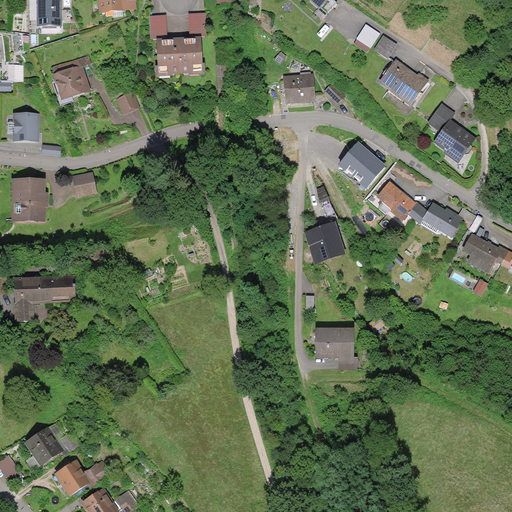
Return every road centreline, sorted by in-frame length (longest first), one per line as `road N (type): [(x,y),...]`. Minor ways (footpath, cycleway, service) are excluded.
road 1 (residential): [(0,156),(84,162),(224,124),(342,120),(511,220)]
road 2 (unknown): [(303,162),(391,308),(411,323),(449,330)]
road 3 (track): [(302,371),(442,382),(511,424)]
